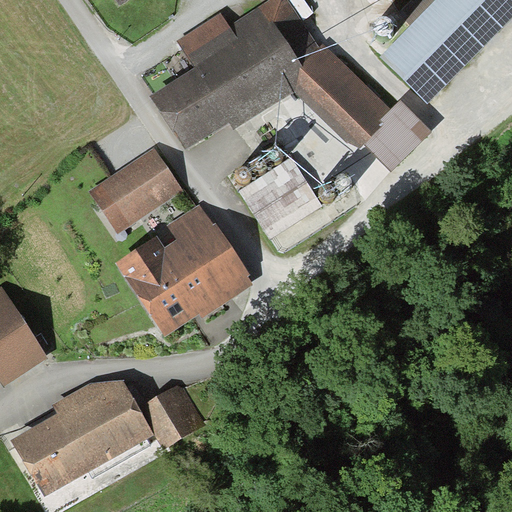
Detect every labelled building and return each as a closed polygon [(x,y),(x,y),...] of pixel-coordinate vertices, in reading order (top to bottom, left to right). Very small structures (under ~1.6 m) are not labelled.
[(298,94),(360,153),(364,148),(393,176),(432,135),(401,103),(393,111),(322,45),(318,50),(285,0),(274,0),(232,31),(222,15),(180,44),(197,69),(157,98),(188,151),(228,126),(235,134),(298,94)] [(437,0),(421,17),(380,56),(428,106),(511,25),(511,4),(507,0),(437,0)] [(88,194),(120,237),(180,195),(149,151),(88,194)] [(242,194),(271,239),(320,208),(292,163),(242,194)] [(117,268),(165,340),(197,319),(201,325),(256,288),(244,269),(215,227),(213,228),(200,207),(169,228),(178,242),(165,251),(158,241),(117,268)] [(8,390),(52,360),(5,291),(0,294),(0,382),(2,382),(8,390)] [(60,417),(13,445),(46,500),(154,439),(139,411),(123,384),(93,386),(54,407),(60,417)] [(204,430),(181,388),(139,411),(154,439),(163,453),(204,430)]
